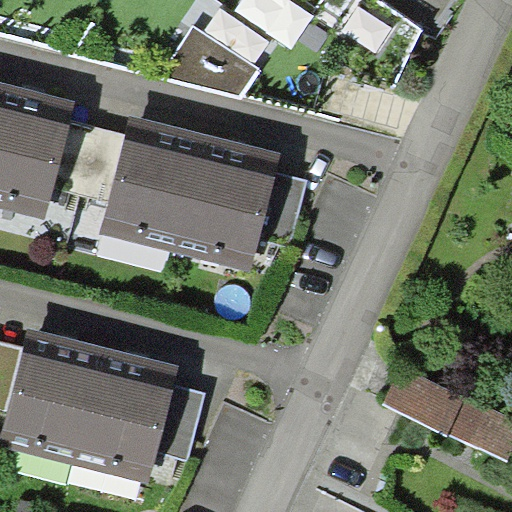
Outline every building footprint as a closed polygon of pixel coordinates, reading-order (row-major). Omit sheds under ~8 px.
[(65,98),(0,81),(0,208),(35,217),(65,98)] [(208,134),(137,116),(107,235),(178,253),(208,134)] [(279,152),(208,134),(178,253),(249,271),(257,241),(275,171),(279,152)] [(308,180),(275,171),(257,241),(290,249),(308,180)] [(104,346),(28,327),(0,436),(0,437),(13,441),(12,448),(73,464),(104,346)] [(179,365),(104,346),(73,464),(149,483),(157,452),(179,365)] [(206,392),(174,384),(157,452),(188,460),(206,392)]
